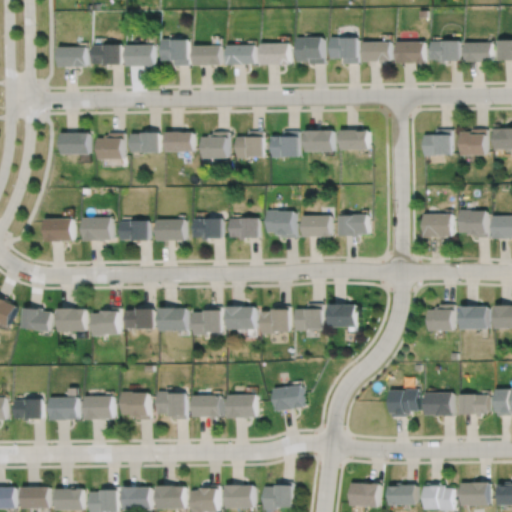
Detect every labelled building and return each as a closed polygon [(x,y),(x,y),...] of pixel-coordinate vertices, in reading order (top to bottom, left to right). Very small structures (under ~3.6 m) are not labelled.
[(301,37),(301,60),(313,60),(313,63),(328,63),(328,36),(312,36),(312,37),(301,37)] [(334,36),(334,57),(345,57),(346,62),(361,62),(361,36),(334,36)] [(165,38),(165,59),(176,59),(177,64),(192,64),(192,38),(165,38)] [(511,38),(503,39),(503,59),(511,58),(511,38)] [(435,40),(436,58),(444,58),(444,61),(449,61),(449,59),(464,59),(464,39),(447,39),(447,40),(435,40)] [(367,40),(367,60),(383,60),(383,62),(388,62),(388,59),(395,59),(395,40),(367,40)] [(401,41),(402,61),(429,61),(429,40),(401,41)] [(469,41),(470,60),(497,60),(497,41),(469,41)] [(266,42),(267,63),(294,62),(294,42),(266,42)] [(96,44),(96,62),(104,62),(104,65),(110,65),(110,63),(125,63),(125,43),(108,43),(108,44),(96,44)] [(131,44),(131,64),(158,64),(158,43),(131,44)] [(198,44),(199,64),(226,63),(226,44),(198,44)] [(232,44),(233,63),(260,63),(260,44),(232,44)] [(63,46),(63,65),(90,65),(90,46),(63,46)] [(511,127),(498,127),(498,148),(511,148),(511,127)] [(438,128),(439,134),(428,134),(428,154),(455,154),(455,134),(454,134),(454,128),(438,128)] [(463,130),(463,154),(489,154),(489,128),(474,128),(474,130),(463,130)] [(309,130),(309,151),(337,150),(337,129),(309,130)] [(345,130),(345,149),(371,148),(371,129),(345,130)] [(274,136),(274,156),(286,156),(302,156),(302,136),(301,136),(301,130),(286,130),(286,136),(274,136)] [(133,133),(134,152),(162,152),(162,131),(145,131),(145,133),(133,133)] [(169,131),(169,151),(197,150),(196,131),(169,131)] [(205,136),(205,157),(231,157),(231,131),(216,131),(216,134),(212,134),(212,136),(205,136)] [(240,136),(240,156),(267,156),(267,136),(266,136),(266,131),(250,131),(251,136),(240,136)] [(64,132),(64,153),(92,152),(92,132),(64,132)] [(100,137),(100,158),(127,158),(127,137),(126,137),(126,132),(111,132),(111,134),(107,134),(107,137),(100,137)] [(271,210),(271,232),(279,232),(279,235),(284,235),(284,238),(299,237),(299,211),(285,211),(285,209),(271,210)] [(462,209),(463,232),(470,231),(470,234),(476,234),(476,237),(491,236),(490,210),(476,211),(476,209),(462,209)] [(428,214),(429,237),(449,237),(449,236),(456,236),(456,213),(428,214)] [(344,215),(344,236),(358,235),(358,237),(363,237),(363,234),(373,234),(373,214),(359,214),(359,215),(344,215)] [(308,215),(308,237),(336,236),(336,215),(308,215)] [(511,215),(497,215),(497,238),(511,238),(511,215)] [(49,218),(50,241),(66,241),(66,240),(78,240),(77,217),(49,218)] [(88,217),(88,240),(97,240),(97,239),(116,239),(116,217),(88,217)] [(198,219),(198,237),(206,237),(206,240),(211,239),(211,238),(226,238),(226,218),(209,218),(209,219),(198,219)] [(235,218),(235,237),(242,237),(242,239),(248,239),(248,238),(263,238),(263,218),(246,218),(235,218)] [(125,220),(125,239),(137,238),(137,240),(154,240),(154,219),(137,219),(137,220),(125,220)] [(162,219),(162,240),(189,240),(189,219),(162,219)] [(0,296),(0,321),(10,326),(20,306),(12,302),(13,301),(8,299),(7,300),(2,297),(0,296)] [(299,309),(299,330),(311,330),(311,329),(327,329),(326,309),(325,309),(325,303),(310,304),(310,309),(299,309)] [(332,305),(332,327),(360,327),(360,305),(353,305),(353,303),(347,303),(347,305),(341,305),(341,304),(332,304),(332,305)] [(431,309),(431,330),(443,330),(443,331),(458,331),(457,303),(442,304),(442,307),(438,307),(438,309),(431,309)] [(464,306),(465,329),(490,328),(489,306),(481,306),(481,304),(475,304),(475,306),(464,306)] [(495,305),(495,328),(511,327),(511,305),(511,306),(511,305),(495,305)] [(162,307),(163,330),(191,330),(191,308),(183,308),(183,306),(177,306),(177,308),(172,308),(172,307),(162,307)] [(196,312),(196,333),(210,333),(210,332),(225,331),(225,310),(224,310),(224,306),(209,306),(209,311),(196,312)] [(264,312),(264,334),(278,333),(278,332),(293,331),(293,310),(291,310),(291,306),(276,306),(277,311),(264,312)] [(26,307),(24,327),(52,331),(54,311),(45,310),(45,307),(40,307),(40,309),(26,307)] [(95,313),(95,335),(123,334),(123,311),(122,311),(122,307),(107,307),(107,310),(102,310),(103,313),(95,313)] [(230,307),(231,329),(258,329),(258,307),(246,307),(230,307)] [(61,308),(61,331),(89,331),(89,308),(61,308)] [(129,310),(129,327),(141,327),(141,329),(158,329),(158,308),(140,309),(140,310),(129,310)] [(279,389),(282,413),(298,410),(297,409),(309,408),(306,386),(279,389)] [(494,389),(495,412),(496,412),(496,415),(511,415),(511,387),(510,387),(510,389),(494,389)] [(393,391),(394,417),(409,417),(409,414),(415,414),(415,412),(422,412),(422,389),(409,389),(409,391),(393,391)] [(126,391),(126,414),(134,414),(134,417),(139,416),(139,419),(155,419),(154,393),(140,393),(140,391),(126,391)] [(162,391),(163,413),(175,413),(175,419),(190,418),(190,416),(192,416),(191,392),(176,393),(176,391),(162,391)] [(429,393),(429,411),(435,411),(435,413),(440,413),(440,411),(455,411),(455,393),(429,393)] [(233,395),(234,418),(254,418),(254,417),(262,417),(262,394),(233,395)] [(464,394),(464,415),(481,415),(481,413),(490,413),(489,394),(476,394),(464,394)] [(198,396),(199,417),(214,417),(214,419),(220,418),(220,417),(227,417),(227,395),(198,396)] [(90,396),(90,420),(111,420),(111,419),(118,419),(118,396),(90,396)] [(0,397),(0,420),(10,420),(10,397),(0,397)] [(55,397),(55,421),(72,421),(71,420),(83,420),(83,397),(55,397)] [(18,400),(18,418),(26,418),(26,420),(47,420),(47,398),(30,398),(30,399),(18,400)] [(353,479),(352,502),(380,504),(382,480),(362,478),(362,480),(353,479)] [(390,482),(390,501),(419,501),(418,481),(403,481),(403,480),(398,480),(398,482),(390,482)] [(427,480),(428,482),(427,482),(427,506),(442,505),(442,508),(456,507),(455,485),(447,485),(447,482),(442,482),(442,480),(427,480)] [(268,487),(267,506),(280,506),(280,504),(293,505),(294,481),(281,481),(281,487),(268,487)] [(498,485),(498,506),(511,505),(511,484),(511,485),(511,482),(505,482),(505,485),(498,485)] [(230,486),(230,509),(259,508),(258,486),(249,486),(249,483),(244,484),(244,485),(230,486)] [(464,484),(464,502),(492,501),(491,483),(464,484)] [(161,486),(161,509),(189,509),(189,487),(180,487),(180,484),(175,484),(175,486),(161,486)] [(195,490),(195,511),(224,511),(223,490),(222,490),(222,485),(207,485),(207,488),(203,488),(203,490),(195,490)] [(59,490),(59,510),(87,510),(87,489),(80,490),(80,486),(74,487),(74,490),(59,490)] [(93,492),(93,511),(122,511),(122,491),(120,491),(120,486),(105,486),(105,492),(93,492)] [(127,487),(127,510),(155,510),(155,488),(147,488),(147,486),(141,486),(142,487),(127,487)] [(25,488),(25,506),(53,505),(53,488),(25,488)] [(0,489),(0,510),(7,510),(7,506),(18,506),(17,489),(0,489)]
